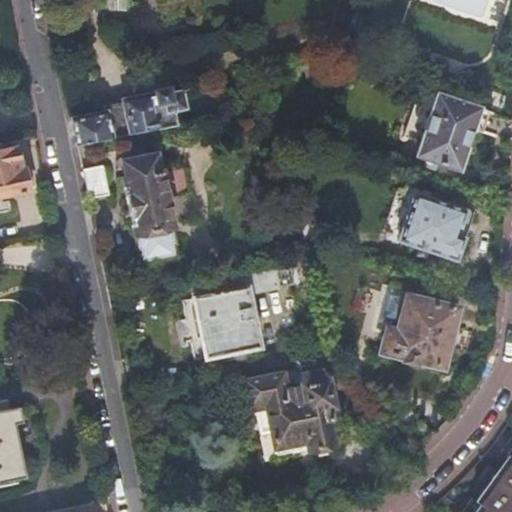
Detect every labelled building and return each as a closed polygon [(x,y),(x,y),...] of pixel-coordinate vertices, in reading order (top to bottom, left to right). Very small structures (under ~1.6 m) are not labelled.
[(124,0),(107,0),(109,14),(125,13),(124,0)] [(102,114),(72,120),(77,146),(173,126),(170,109),(180,108),(177,93),(165,95),(164,93),(162,93),(159,92),(157,93),(155,94),(154,95),(153,97),(150,98),(148,96),(100,106),(102,114)] [(480,132),(487,111),(436,93),(416,155),(458,170),(473,129),(480,132)] [(0,150),(0,199),(29,194),(27,186),(31,184),(28,171),(24,172),(23,167),(20,167),(15,148),(0,150)] [(158,157),(124,162),(126,177),(124,177),(126,188),(124,188),(130,223),(133,223),(134,234),(136,234),(140,257),(175,251),(171,228),(173,224),(168,201),(193,197),(188,167),(160,171),(158,157)] [(102,166),(82,169),(87,198),(107,195),(102,166)] [(413,193),(397,240),(454,260),(469,213),(413,193)] [(331,227),(298,216),(300,237),(324,246),(331,227)] [(292,284),(289,269),(189,289),(191,300),(181,302),(184,317),(177,318),(181,344),(188,343),(192,360),(259,347),(248,294),(292,284)] [(385,329),(380,350),(438,366),(440,360),(445,359),(446,352),(442,346),(448,329),(453,327),(454,320),(451,315),(452,310),(407,297),(397,332),(385,329)] [(323,362),(320,347),(292,353),(294,368),(297,368),(323,362)] [(336,377),(323,362),(297,368),(301,385),(291,388),(288,378),(284,379),(282,371),(241,379),(247,407),(252,407),(257,433),(269,432),(274,454),(309,448),(313,452),(324,450),(327,445),(331,444),(327,421),(333,420),(327,390),(330,389),(329,385),(326,385),(325,381),(320,381),(320,378),(323,378),(322,375),(325,375),(326,379),(336,377)] [(9,410),(0,411),(0,476),(22,472),(9,410)] [(408,411),(385,433),(407,457),(431,433),(408,411)] [(511,511),(511,459),(506,455),(460,511),(511,511)]
